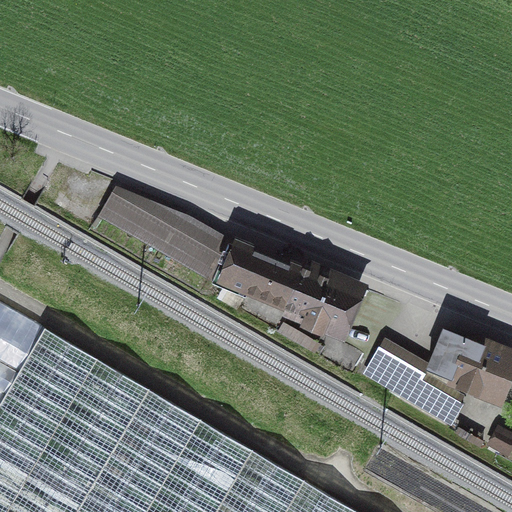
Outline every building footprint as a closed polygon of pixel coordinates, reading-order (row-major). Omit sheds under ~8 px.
[(112,192),(98,216),(207,278),(213,268),(202,253),(206,245),(112,192)] [(339,327),(355,289),(303,267),(301,271),(237,243),(222,279),(339,327)] [(0,301),(0,372),(12,379),(43,326),(0,301)] [(284,323),(279,331),(314,351),(319,343),(284,323)] [(12,379),(9,384),(0,400),(0,511),(359,511),(45,327),(43,326),(12,379)] [(511,355),(448,331),(432,368),(497,395),(511,357),(511,355)] [(366,373),(447,420),(458,400),(421,379),(425,372),(381,346),(366,373)] [(0,400),(9,384),(0,378),(0,400)] [(468,403),(453,431),(477,444),(492,415),(468,403)]
